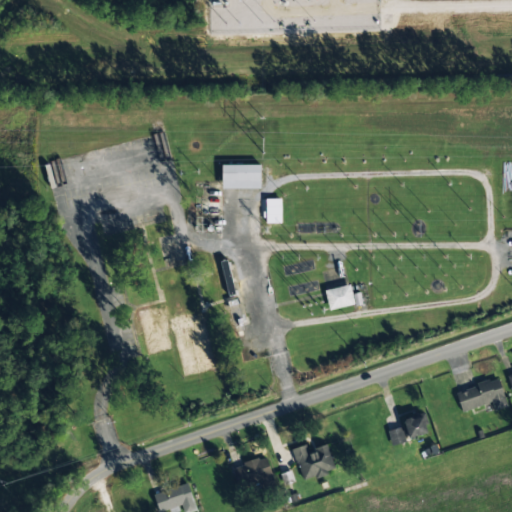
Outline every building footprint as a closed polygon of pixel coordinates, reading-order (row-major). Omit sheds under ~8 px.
[(259,165),(221,165),(222,189),(260,189),(259,165)] [(265,223),(281,223),(280,199),(265,199),(265,223)] [(324,291),(329,311),(361,303),(359,293),(352,295),(349,285),(324,291)] [(135,312),(147,356),(171,349),(160,305),(135,312)] [(173,334),(182,377),(215,370),(205,327),(173,334)] [(492,403),(494,411),(507,407),(498,379),(455,392),(461,412),(492,403)] [(402,419),(408,439),(427,433),(421,413),(402,419)] [(390,446),(405,442),(401,428),(387,431),(390,446)] [(291,450),(302,482),(335,470),(326,444),(308,451),(305,445),(291,450)] [(272,477),(266,457),(231,468),(237,488),(272,477)] [(183,511),(186,511),(195,510),(189,484),(153,492),(158,511),(182,506),(183,511)]
